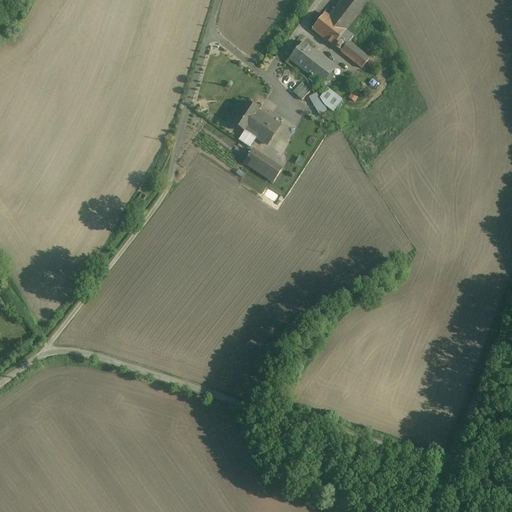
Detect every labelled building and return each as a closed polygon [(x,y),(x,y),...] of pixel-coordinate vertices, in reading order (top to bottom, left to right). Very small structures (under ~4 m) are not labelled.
[(325,14),(312,30),(333,46),(334,46),(362,69),(369,59),(349,43),(354,37),(346,31),(368,2),(365,0),(343,0),(330,18),(325,14)] [(335,67),(302,43),(289,60),(318,83),(314,88),(323,95),(320,98),(324,105),(333,112),(342,100),(322,85),(335,67)] [(302,84),(293,92),(302,100),(310,92),(302,84)] [(354,92),(350,99),(355,102),(358,95),(354,92)] [(213,99),(202,102),(204,111),(215,108),(213,99)] [(248,103),(232,125),(244,132),(239,141),(250,148),(257,139),(267,145),(280,127),(258,112),(259,110),(248,103)] [(282,169),(252,150),(244,163),(274,183),(282,169)]
